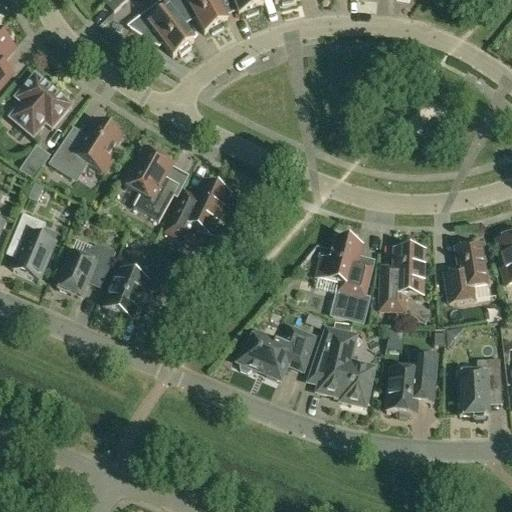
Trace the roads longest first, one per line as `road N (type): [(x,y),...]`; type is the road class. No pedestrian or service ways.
road 1 (unclassified): [(173,113),(195,81),(229,57),(334,27),(419,34),(511,85)]
road 2 (residential): [(170,374),(254,414),(364,448),(511,449)]
road 3 (residential): [(170,374),(0,303)]
road 4 (residential): [(332,190),(383,204),(445,205),(511,186)]
road 5 (residential): [(173,113),(86,57),(39,0)]
road 6 (residential): [(332,190),(173,113)]
road 7 (residential): [(114,480),(0,431)]
